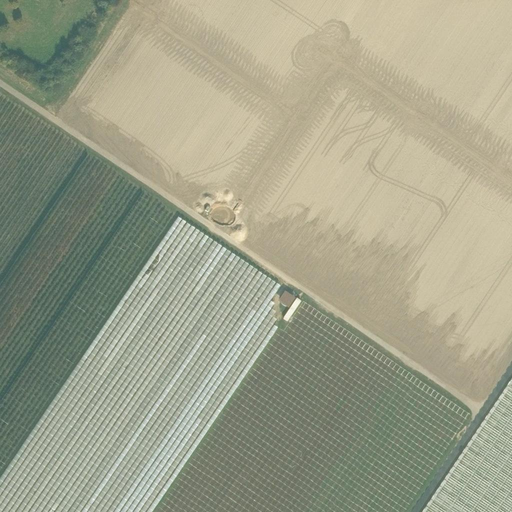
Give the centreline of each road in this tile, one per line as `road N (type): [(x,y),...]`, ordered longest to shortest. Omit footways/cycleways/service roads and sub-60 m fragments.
road 1 (track): [(482,411),(0,84)]
road 2 (track): [(415,511),(482,411)]
